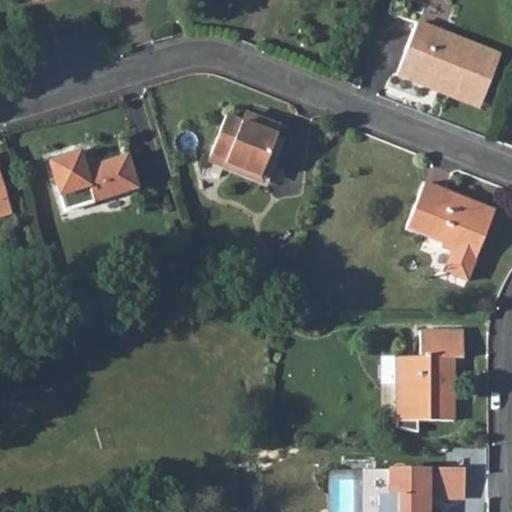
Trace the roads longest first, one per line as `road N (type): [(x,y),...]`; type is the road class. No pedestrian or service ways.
road 1 (residential): [(511,166),(204,52),(0,112)]
road 2 (residential): [(507,461),(511,309)]
